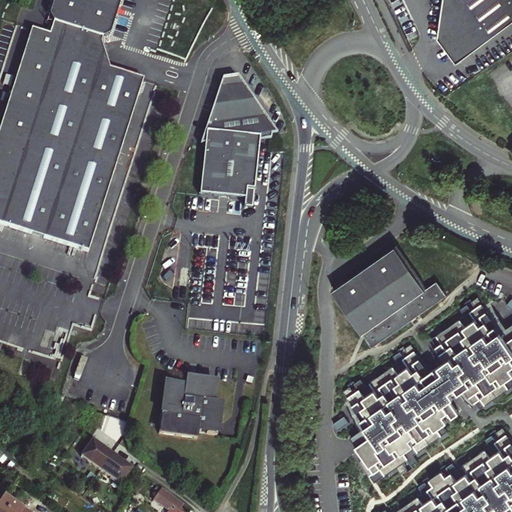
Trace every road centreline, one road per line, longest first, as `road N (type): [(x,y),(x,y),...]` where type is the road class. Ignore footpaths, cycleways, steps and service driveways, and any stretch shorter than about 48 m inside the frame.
road 1 (residential): [(333,270),(325,288),(333,511)]
road 2 (secondary): [(304,102),(377,150),(405,135),(414,92)]
road 3 (secondary): [(304,102),(295,261)]
road 4 (secondary): [(276,417),(295,261)]
road 5 (secondary): [(389,55),(364,41),(334,46),(312,66),(304,102)]
road 6 (secondary): [(511,166),(456,134),(414,92)]
road 7 (secondary): [(237,0),(304,102)]
